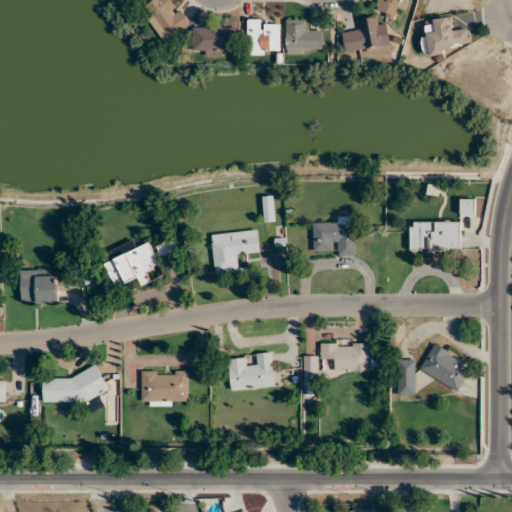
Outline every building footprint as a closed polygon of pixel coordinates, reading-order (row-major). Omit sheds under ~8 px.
[(164,44),(191,25),(172,0),(152,0),(146,4),(153,13),(146,18),(164,44)] [(379,0),(377,10),(400,16),(403,0),(379,0)] [(466,28),(455,30),(452,16),(425,22),(427,34),(420,35),(424,55),(470,46),(466,28)] [(345,52),(390,45),(386,25),(378,26),(376,17),(360,20),(361,29),(342,33),(345,52)] [(248,54),(281,54),(281,20),(248,20),(248,54)] [(285,54),(322,54),(322,29),(305,29),(305,20),(285,20),(285,54)] [(193,54),(235,54),(235,27),(193,27),(193,54)] [(274,222),(274,196),(263,196),(263,222),(274,222)] [(313,219),(313,250),(336,249),(336,256),(355,256),(354,218),(313,219)] [(410,251),(460,251),(460,221),(410,221),(410,251)] [(239,270),(238,254),(259,252),(257,230),(211,234),(215,273),(239,270)] [(157,246),(162,257),(181,248),(176,237),(157,246)] [(104,262),(114,287),(137,277),(140,286),(154,281),(150,270),(160,266),(151,243),(104,262)] [(59,304),(59,279),(49,279),(49,269),(21,269),(21,304),(59,304)] [(374,371),(373,342),(320,344),(321,362),(333,361),(334,371),(374,371)] [(458,392),(472,364),(433,344),(419,372),(458,392)] [(228,358),(231,390),(276,386),(273,352),(256,354),(257,365),(247,365),(247,356),(228,358)] [(303,389),(319,389),(319,356),(303,356),(303,389)] [(416,395),(416,360),(398,360),(398,395),(416,395)] [(189,370),(141,370),(141,405),(189,405),(189,370)] [(43,400),(104,399),(103,374),(43,375),(43,400)]
